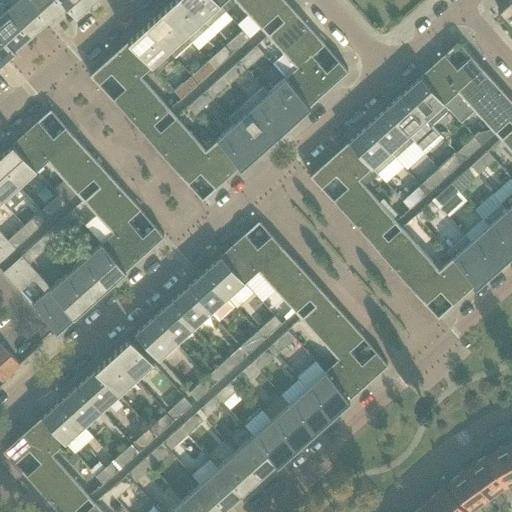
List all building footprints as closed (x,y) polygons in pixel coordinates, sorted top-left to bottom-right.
[(1,0),(3,1),(1,2),(31,35),(44,23),(48,20),(29,0),(1,0)] [(29,0),(48,20),(65,4),(61,0),(29,0)] [(61,0),(65,4),(76,17),(94,0),(61,0)] [(185,0),(171,0),(162,8),(186,35),(191,41),(208,25),(203,20),(185,0)] [(215,0),(185,0),(203,20),(208,25),(225,10),(221,6),(220,5),(215,0)] [(231,0),(226,0),(221,6),(225,10),(226,11),(234,4),(231,0)] [(288,3),(285,0),(237,0),(261,27),(288,3)] [(511,0),(502,0),(498,5),(505,12),(511,20),(511,0)] [(1,2),(0,3),(0,35),(14,50),(31,35),(1,2)] [(162,8),(145,23),(169,50),(174,56),(191,41),(186,35),(162,8)] [(285,19),(268,34),(284,52),(272,63),(285,77),(297,66),(309,56),(305,51),(319,38),(294,10),(285,19)] [(145,23),(128,39),(152,66),(157,71),(162,67),(174,56),(169,50),(145,23)] [(241,28),(229,40),(237,49),(249,37),(241,28)] [(0,35),(0,62),(5,59),(14,50),(0,35)] [(347,68),(339,60),(326,71),(312,55),(324,44),(319,38),(305,51),(309,56),(297,66),(285,77),(309,104),(347,70),(347,69),(347,68)] [(112,100),(117,105),(132,92),(128,87),(140,76),(152,66),(128,39),(89,73),(90,74),(89,75),(90,75),(98,84),(110,72),(125,88),(112,100)] [(256,44),(243,56),(250,63),(263,52),(256,44)] [(220,48),(207,59),(215,68),(228,57),(220,48)] [(443,54),(419,76),(443,103),(457,90),(470,79),(475,84),(487,73),(471,55),(456,68),(443,54)] [(207,59),(195,70),(203,79),(215,68),(207,59)] [(233,65),(222,75),(229,83),(239,73),(240,73),(241,72),(234,64),(233,65)] [(457,90),(443,103),(448,108),(461,122),(475,109),(495,132),(510,118),(511,116),(511,101),(487,73),(475,84),(470,79),(457,90)] [(209,86),(209,87),(216,95),(216,94),(217,93),(229,83),(222,75),(209,86)] [(132,92),(117,105),(142,133),(169,109),(140,76),(128,87),(132,92)] [(419,76),(401,92),(426,119),(429,123),(431,124),(448,108),(443,103),(419,76)] [(285,77),(268,92),(292,119),(309,104),(285,77)] [(186,78),(173,89),(181,98),(194,87),(186,78)] [(263,86),(246,102),(251,108),(275,134),(292,119),(268,92),(263,86)] [(401,92),(384,108),(408,135),(413,140),(425,153),(442,137),(431,124),(429,123),(426,119),(401,92)] [(199,95),(188,105),(195,113),(205,104),(206,103),(207,103),(200,95),(199,95)] [(246,102),(228,118),(233,124),(257,150),(274,136),(275,134),(251,108),(246,102)] [(384,108),(366,124),(390,151),(395,156),(413,140),(408,135),(384,108)] [(204,150),(175,117),(149,140),(174,169),(189,155),(193,159),(204,150)] [(37,120),(12,143),(36,170),(48,159),(60,149),(64,153),(78,140),(65,125),(53,137),(37,120)] [(233,124),(217,138),(241,165),(257,150),(233,124)] [(366,124),(348,140),(372,167),(377,172),(395,156),(390,151),(366,124)] [(511,127),(500,138),(511,150),(511,127)] [(474,136),(462,147),(469,155),(481,144),(474,136)] [(215,189),(241,165),(217,138),(204,150),(193,159),(189,155),(174,169),(187,183),(200,172),(215,189)] [(104,168),(78,140),(64,153),(60,149),(48,159),(77,192),(104,168)] [(332,200),(338,207),(351,196),(346,190),(358,179),(372,167),(348,140),(309,174),(310,175),(309,176),(310,176),(320,187),(335,174),(347,187),(332,200)] [(12,143),(0,153),(0,164),(19,185),(36,170),(12,143)] [(486,150),(475,161),(482,169),(494,158),(486,150)] [(0,164),(0,198),(2,201),(19,185),(0,164)] [(442,164),(438,168),(445,176),(450,172),(442,164)] [(372,167),(358,179),(363,185),(377,172),(372,167)] [(438,168),(426,179),(433,187),(445,176),(438,168)] [(463,171),(451,182),(458,190),(470,179),(463,171)] [(83,199),(113,232),(125,221),(121,217),(135,204),(110,175),(83,199)] [(511,178),(510,177),(492,193),(501,202),(511,214),(511,178)] [(351,196),(338,207),(371,243),(395,221),(363,185),(358,179),(346,190),(351,196)] [(459,191),(451,182),(433,198),(441,207),(459,191)] [(414,189),(402,200),(409,208),(421,197),(414,189)] [(57,194),(45,205),(53,214),(65,203),(57,194)] [(511,214),(501,202),(483,218),(488,224),(511,250),(511,214)] [(125,221),(113,232),(101,242),(125,269),(163,235),(162,234),(163,233),(162,234),(154,225),(142,236),(127,220),(140,209),(135,204),(121,217),(125,221)] [(427,204),(415,214),(422,222),(434,212),(427,204)] [(72,210),(59,221),(66,229),(79,218),(72,210)] [(36,213),(23,224),(31,233),(44,222),(36,213)] [(415,214),(401,227),(408,235),(422,222),(415,214)] [(483,218),(465,234),(470,240),(494,267),(511,250),(488,224),(483,218)] [(23,224),(11,235),(19,244),(31,233),(23,224)] [(408,235),(401,227),(376,249),(409,285),(421,274),(426,280),(438,269),(408,235)] [(50,229),(38,240),(45,248),(57,237),(50,229)] [(0,261),(14,248),(6,239),(0,232),(0,261)] [(244,233),(220,255),(244,282),(258,269),(270,258),(275,263),(287,252),(271,234),(257,247),(244,233)] [(465,234),(447,250),(452,256),(476,283),(494,267),(470,240),(465,234)] [(38,240),(25,251),(32,259),(45,248),(38,240)] [(101,242),(84,258),(108,284),(125,269),(101,242)] [(320,288),(287,252),(275,263),(270,258),(258,269),(295,311),(320,288)] [(21,255),(3,271),(19,290),(33,277),(36,280),(46,292),(50,288),(29,264),(21,255)] [(220,255),(203,270),(227,297),(244,282),(220,255)] [(439,290),(452,305),(476,283),(452,256),(438,269),(426,280),(421,274),(409,285),(425,304),(439,290)] [(84,258),(67,273),(91,300),(108,284),(84,258)] [(203,270),(186,285),(210,312),(227,297),(203,270)] [(67,273),(50,288),(74,315),(91,300),(67,273)] [(186,285),(169,300),(193,327),(210,312),(186,285)] [(50,288),(46,292),(32,304),(56,331),(74,315),(50,288)] [(301,317),(338,358),(351,347),(346,342),(358,331),(326,295),(301,317)] [(169,300),(152,315),(176,343),(193,327),(169,300)] [(176,343),(152,315),(134,331),(158,358),(176,343)] [(274,315),(262,326),(269,334),(281,323),(274,315)] [(287,329),(274,341),(281,349),(294,337),(287,329)] [(257,330),(245,341),(252,349),(264,338),(257,330)] [(351,347),(338,358),(334,362),(324,371),(348,398),(387,363),(386,363),(387,362),(386,361),(386,362),(375,350),(361,363),(349,350),(364,337),(358,331),(346,342),(351,347)] [(129,336),(112,352),(136,379),(154,363),(129,336)] [(0,342),(0,341),(0,365),(3,363),(12,355),(4,346),(0,342)] [(234,350),(223,361),(230,369),(242,359),(234,350)] [(262,351),(251,361),(258,369),(269,359),(262,351)] [(112,352),(95,367),(119,394),(136,379),(112,352)] [(12,355),(3,363),(12,372),(20,364),(12,355)] [(329,357),(320,366),(324,371),(334,362),(329,357)] [(223,361),(211,372),(218,380),(230,369),(223,361)] [(251,361),(239,372),(246,380),(258,369),(251,361)] [(0,376),(3,380),(12,372),(3,363),(0,365),(0,376)] [(95,367),(77,383),(101,410),(119,394),(95,367)] [(324,371),(306,387),(330,414),(348,398),(324,371)] [(200,381),(188,392),(196,400),(207,390),(200,381)] [(77,383),(59,399),(83,426),(101,410),(77,383)] [(227,383),(215,393),(223,401),(234,391),(227,383)] [(306,387),(289,403),(313,430),(330,414),(306,387)] [(215,393),(203,405),(210,412),(223,401),(215,393)] [(171,408),(170,408),(178,416),(191,404),(183,396),(173,406),(171,408)] [(59,399),(41,415),(65,442),(83,426),(59,399)] [(289,403),(271,419),(295,446),(313,430),(289,403)] [(26,476),(32,482),(44,471),(39,466),(51,454),(65,442),(41,415),(3,449),(3,450),(2,451),(3,451),(14,462),(28,449),(40,462),(26,476)] [(192,415),(180,425),(187,433),(199,423),(192,415)] [(161,417),(149,427),(156,435),(168,425),(161,417)] [(271,419),(253,435),(277,462),(295,446),(271,419)] [(180,425),(167,437),(174,444),(187,433),(180,425)] [(136,438),(136,439),(143,447),(144,447),(156,435),(149,427),(137,438),(136,438)] [(253,435),(235,451),(259,478),(277,462),(253,435)] [(511,439),(487,453),(506,484),(511,493),(511,439)] [(156,447),(144,458),(151,465),(163,454),(156,447)] [(125,449),(113,460),(120,468),(132,457),(125,449)] [(235,451),(217,467),(241,494),(259,478),(235,451)] [(487,453),(467,467),(498,510),(508,503),(499,490),(506,484),(487,453)] [(44,471),(32,482),(58,511),(70,511),(89,496),(51,454),(39,466),(44,471)] [(144,458),(132,468),(139,476),(151,465),(144,458)] [(107,465),(95,475),(103,483),(114,473),(115,473),(107,465)] [(217,467),(199,483),(223,510),(241,494),(217,467)] [(495,511),(498,510),(467,467),(447,482),(472,509),(478,505),(483,511),(495,511)] [(120,479),(108,490),(115,498),(127,487),(120,479)] [(199,483),(181,499),(192,511),(221,511),(223,510),(199,483)] [(467,511),(444,485),(428,500),(438,511),(467,511)] [(192,511),(181,499),(167,511),(192,511)] [(438,511),(428,500),(413,511),(438,511)] [(83,511),(103,511),(94,502),(83,511)]
